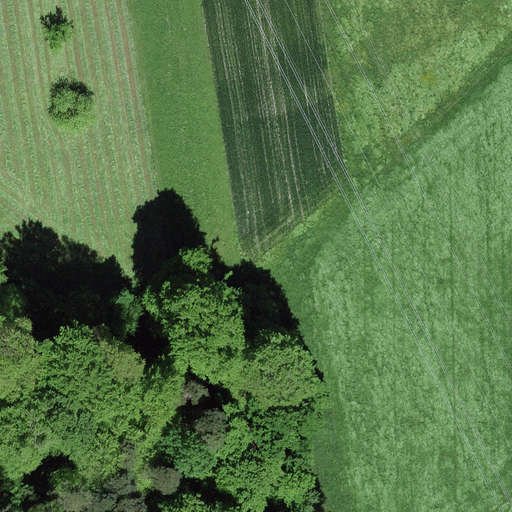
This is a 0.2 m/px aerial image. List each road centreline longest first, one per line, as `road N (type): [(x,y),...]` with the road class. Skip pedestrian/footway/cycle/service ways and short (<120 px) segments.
road 1 (track): [(0,336),(60,351),(178,337),(209,348),(241,403),(253,511)]
road 2 (track): [(133,0),(173,251),(178,337)]
